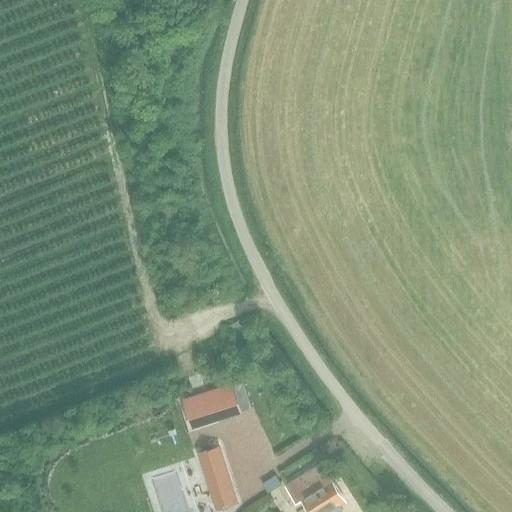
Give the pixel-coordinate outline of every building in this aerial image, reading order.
[(238,320),(228,326),(231,333),(232,335),(243,330),(242,328),(238,320)] [(252,409),(242,380),(233,383),(242,412),(252,409)] [(217,420),(208,391),(184,399),(193,428),(217,420)] [(182,425),(166,431),(170,443),(186,437),(182,425)] [(215,508),(237,501),(220,446),(198,453),(215,508)] [(182,462),(193,506),(205,503),(194,459),(182,462)] [(302,498),(310,511),(343,511),(337,503),(344,498),(332,479),(331,479),(321,463),(286,485),(297,502),(302,498)] [(279,484),(274,476),(263,483),(268,491),(279,484)]
